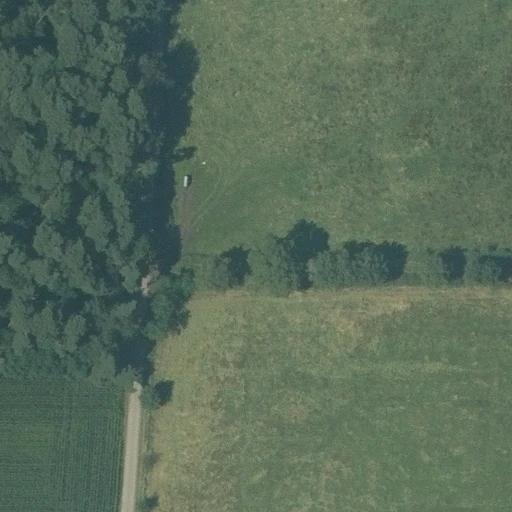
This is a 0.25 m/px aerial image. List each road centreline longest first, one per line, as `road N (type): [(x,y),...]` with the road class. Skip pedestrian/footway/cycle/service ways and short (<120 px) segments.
road 1 (track): [(153,0),(123,511)]
road 2 (track): [(137,268),(511,269)]
